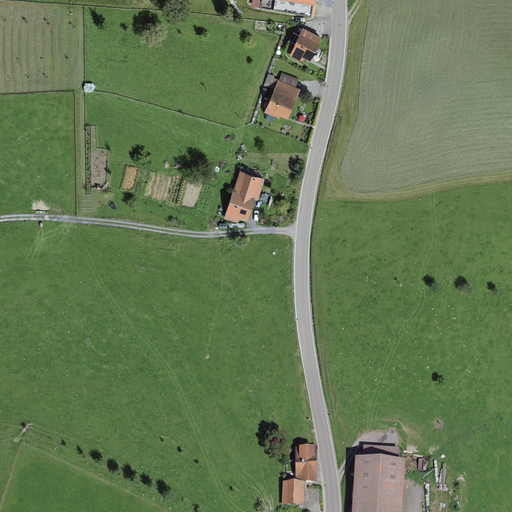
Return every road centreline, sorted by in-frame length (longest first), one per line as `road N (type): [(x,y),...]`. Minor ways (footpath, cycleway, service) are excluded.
road 1 (tertiary): [(332,511),(296,266),(307,170),(335,53),(335,0)]
road 2 (track): [(297,232),(191,234),(0,219)]
